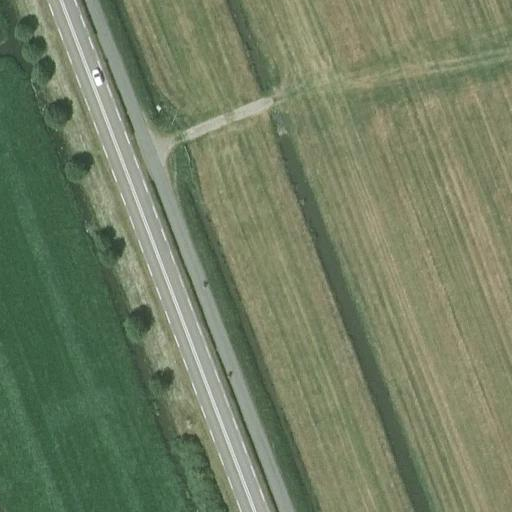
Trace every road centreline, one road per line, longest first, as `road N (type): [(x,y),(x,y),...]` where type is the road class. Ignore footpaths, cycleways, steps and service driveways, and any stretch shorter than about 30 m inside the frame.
road 1 (unclassified): [(286,511),(90,0)]
road 2 (primary): [(253,511),(59,0)]
